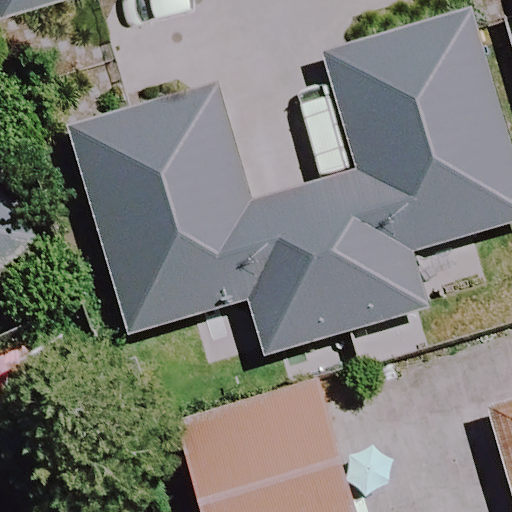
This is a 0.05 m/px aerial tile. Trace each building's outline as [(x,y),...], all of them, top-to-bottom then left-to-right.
[(253,0),(22,0),(38,58),(253,0)] [(511,0),(437,24),(511,261),(511,0)] [(395,314),(334,105),(88,177),(149,386),(395,314)] [(0,285),(38,257),(0,205),(0,285)] [(345,511),(314,395),(178,432),(199,511),(345,511)] [(511,511),(511,411),(484,419),(510,511),(511,511)]
